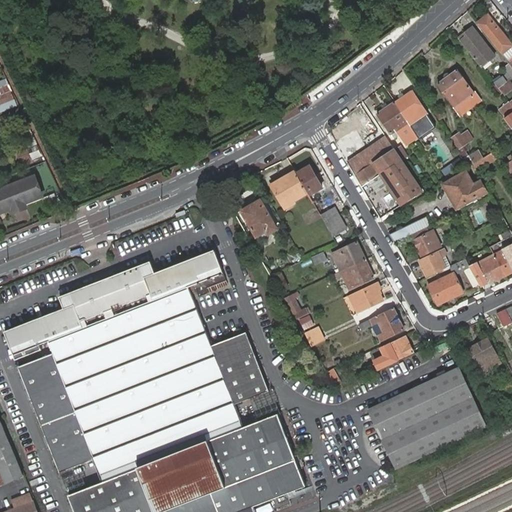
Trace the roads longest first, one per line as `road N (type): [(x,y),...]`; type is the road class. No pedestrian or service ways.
road 1 (residential): [(308,121),(430,325),(511,292)]
road 2 (primary): [(0,269),(171,202),(193,183)]
road 3 (primary): [(193,183),(0,255)]
road 4 (primary): [(308,121),(456,0)]
road 5 (residential): [(333,437),(339,411),(441,363)]
road 6 (primary): [(193,183),(308,121)]
